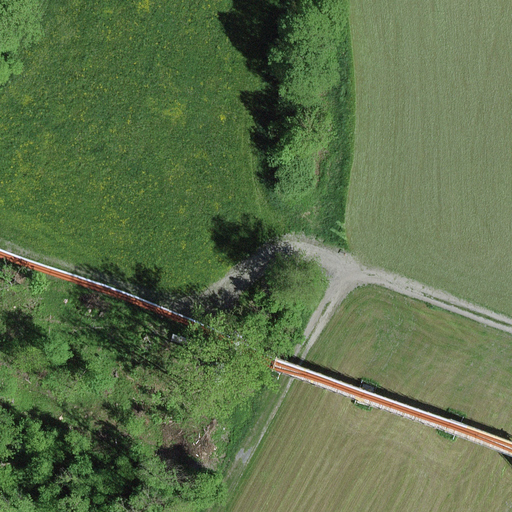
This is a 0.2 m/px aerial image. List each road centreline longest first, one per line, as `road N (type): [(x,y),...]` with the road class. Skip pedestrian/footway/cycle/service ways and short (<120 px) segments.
road 1 (track): [(337,268),(302,252),(270,255),(204,299),(169,305),(0,248)]
road 2 (track): [(337,268),(511,330)]
